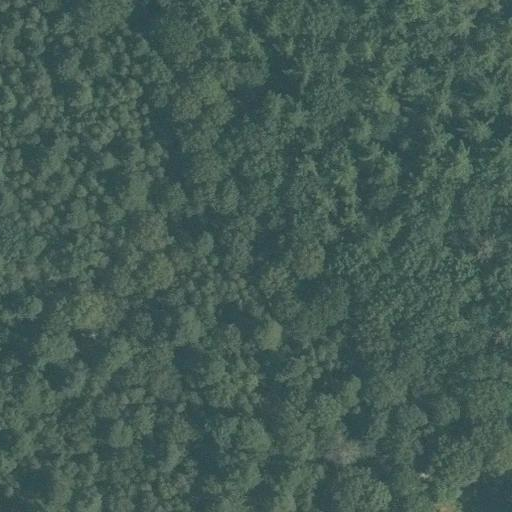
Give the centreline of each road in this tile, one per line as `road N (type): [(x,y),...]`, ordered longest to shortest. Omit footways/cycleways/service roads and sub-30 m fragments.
road 1 (track): [(485,411),(268,234),(135,0)]
road 2 (track): [(387,511),(485,411)]
